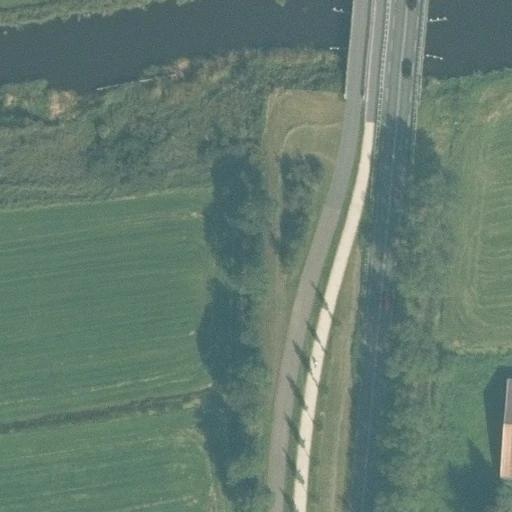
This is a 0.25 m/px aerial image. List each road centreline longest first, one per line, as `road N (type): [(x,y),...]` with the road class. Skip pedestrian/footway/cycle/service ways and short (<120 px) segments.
road 1 (unclassified): [(274,511),(297,330),(346,155),(362,0)]
road 2 (primary): [(362,511),(407,0)]
